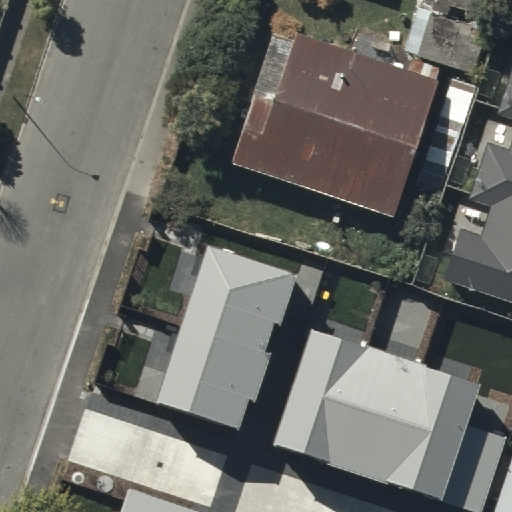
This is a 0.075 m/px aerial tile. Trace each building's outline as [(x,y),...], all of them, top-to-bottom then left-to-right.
[(496,0),(435,0),(432,12),(419,8),(405,54),(445,66),(456,30),(485,38),(496,0)] [(292,53),(277,48),(239,158),(388,209),(431,83),(297,37),(292,53)] [(511,92),(508,105),(511,106),(511,151),(494,146),(479,192),(501,199),(490,234),(467,227),(452,274),(511,293),(511,92)] [(210,247),(155,403),(241,432),(295,277),(210,247)] [(312,331),(275,446),(478,511),(502,438),(468,427),(481,386),(312,331)] [(511,511),(511,474),(504,499),(499,511),(511,511)] [(187,511),(129,493),(123,511),(187,511)]
